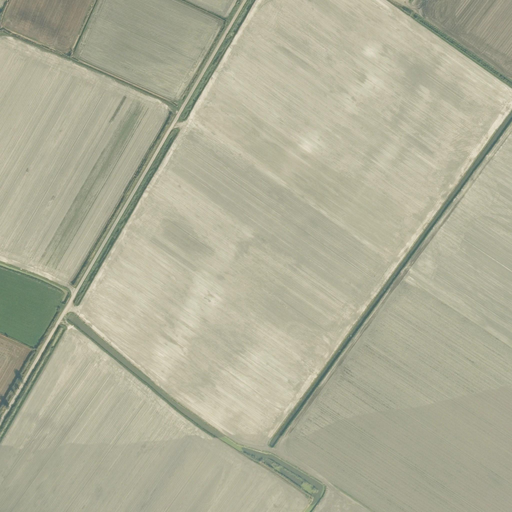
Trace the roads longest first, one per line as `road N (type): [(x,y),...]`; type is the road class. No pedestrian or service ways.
road 1 (unclassified): [(0,423),(245,0)]
road 2 (track): [(67,305),(209,428),(259,455),(274,452),(325,484),(315,511)]
